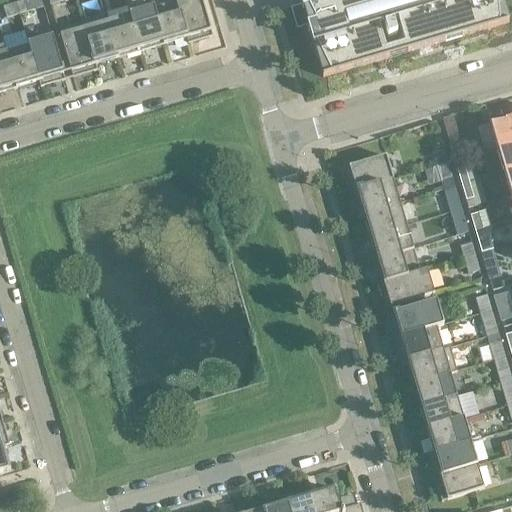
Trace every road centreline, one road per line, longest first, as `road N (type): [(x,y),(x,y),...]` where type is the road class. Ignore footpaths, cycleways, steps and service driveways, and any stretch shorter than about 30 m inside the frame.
road 1 (residential): [(278,141),(363,432)]
road 2 (residential): [(103,511),(363,432)]
road 3 (residential): [(0,145),(256,67)]
road 4 (residential): [(69,511),(0,273)]
road 5 (residential): [(511,72),(278,141)]
